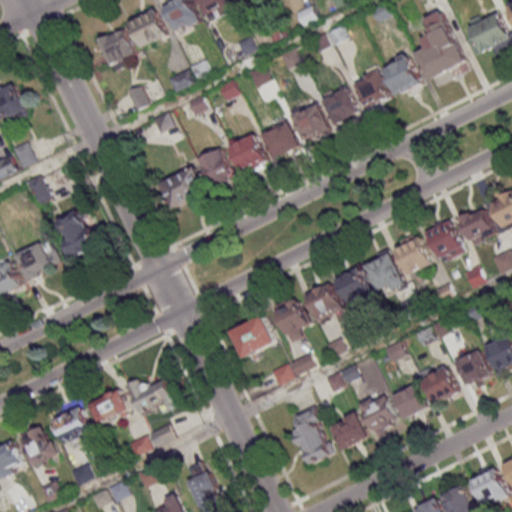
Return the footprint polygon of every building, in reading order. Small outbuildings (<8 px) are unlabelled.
[(204,20),(194,0),(176,0),(166,5),(178,31),(204,20)] [(232,0),(202,0),(213,21),(237,9),(232,0)] [(144,47),(172,36),(160,8),(133,20),(144,47)] [(469,26),(479,56),(511,45),(511,38),(504,14),(469,26)] [(336,44),(350,37),(344,25),(330,32),(336,44)] [(114,66),(140,53),(127,27),(100,40),(114,66)] [(469,63),(452,27),(431,36),(435,45),(419,52),(432,80),(469,63)] [(239,40),(246,56),(260,49),(252,34),(239,40)] [(332,48),(329,36),(317,38),(319,50),(332,48)] [(283,56),(290,68),(303,61),(296,48),(283,56)] [(387,66),(400,95),(427,83),(415,54),(387,66)] [(193,65),(200,80),(214,73),(206,58),(193,65)] [(252,72),(258,87),(272,81),(266,66),(252,72)] [(198,80),(189,67),(171,79),(179,92),(198,80)] [(370,108),(395,96),(382,69),(357,81),(370,108)] [(221,84),(227,100),(243,94),(237,78),(221,84)] [(30,110),(17,81),(0,88),(0,116),(3,122),(30,110)] [(151,105),(144,86),(118,96),(125,114),(151,105)] [(362,115),(353,87),(326,95),(335,124),(362,115)] [(211,109),(206,94),(191,100),(196,115),(211,109)] [(310,141),(334,124),(320,105),(296,121),(310,141)] [(178,126),(171,111),(156,118),(163,133),(178,126)] [(303,145),(290,119),(264,133),(278,158),(303,145)] [(246,170),(271,158),(257,132),(233,144),(246,170)] [(15,146),(24,168),(39,162),(30,140),(15,146)] [(215,188),(239,177),(225,146),(201,157),(215,188)] [(209,196),(198,166),(163,178),(173,208),(209,196)] [(53,198),(43,176),(24,185),(34,207),(53,198)] [(507,228),(511,225),(511,191),(492,201),(507,228)] [(501,232),(489,205),(462,216),(474,244),(501,232)] [(74,258),(100,246),(83,208),(57,220),(74,258)] [(469,251),(454,219),(429,231),(443,263),(469,251)] [(398,250),(411,277),(436,265),(423,238),(398,250)] [(18,253),(31,278),(58,264),(46,239),(18,253)] [(511,267),(511,249),(495,259),(503,273),(511,267)] [(409,281),(393,252),(368,266),(384,295),(409,281)] [(0,265),(0,296),(25,285),(13,260),(0,265)] [(475,287),(489,280),(481,265),(467,272),(475,287)] [(339,278),(354,305),(377,293),(363,266),(339,278)] [(293,343),(311,336),(307,326),(348,309),(336,281),(307,293),(308,296),(278,308),(293,343)] [(246,358),(281,342),(268,313),(233,329),(246,358)] [(511,365),(511,335),(488,346),(500,371),(511,365)] [(458,363),(470,387),(495,375),(483,351),(458,363)] [(432,401),(459,396),(454,369),(428,373),(432,401)] [(143,413),(176,398),(167,379),(151,386),(147,377),(130,384),(143,413)] [(406,417),(431,409),(424,384),(399,392),(406,417)] [(133,411),(124,388),(90,401),(99,424),(133,411)] [(364,406),(378,435),(404,422),(390,393),(364,406)] [(338,453),(318,405),(296,415),(301,427),(297,429),(311,464),(338,453)] [(66,444),(95,434),(86,406),(57,415),(66,444)] [(373,437),(361,411),(334,424),(346,450),(373,437)] [(20,436),(36,466),(61,453),(45,423),(20,436)] [(131,441),(137,456),(179,438),(173,423),(150,432),(151,433),(131,441)] [(0,445),(0,471),(3,478),(28,468),(16,439),(0,445)] [(73,469),(80,486),(97,477),(90,461),(73,469)] [(205,511),(222,511),(229,509),(209,462),(188,471),(205,511)] [(163,479),(155,465),(140,473),(148,488),(163,479)] [(488,507),(511,494),(511,487),(500,465),(473,478),(488,507)] [(103,507),(115,502),(116,503),(133,496),(127,481),(97,493),(103,507)] [(453,511),(445,494),(465,484),(478,511),(476,511),(453,511)] [(157,504),(160,511),(188,511),(181,493),(157,504)] [(419,511),(418,509),(424,506),(423,504),(440,495),(447,511),(419,511)]
